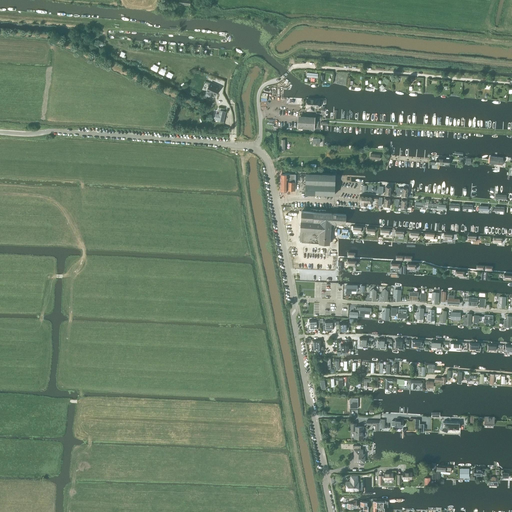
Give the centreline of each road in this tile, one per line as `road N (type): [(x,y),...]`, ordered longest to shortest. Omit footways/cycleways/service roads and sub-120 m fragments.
road 1 (track): [(308,511),(240,145)]
road 2 (unclassified): [(330,511),(270,174),(256,149)]
road 3 (unclassified): [(0,131),(256,149)]
